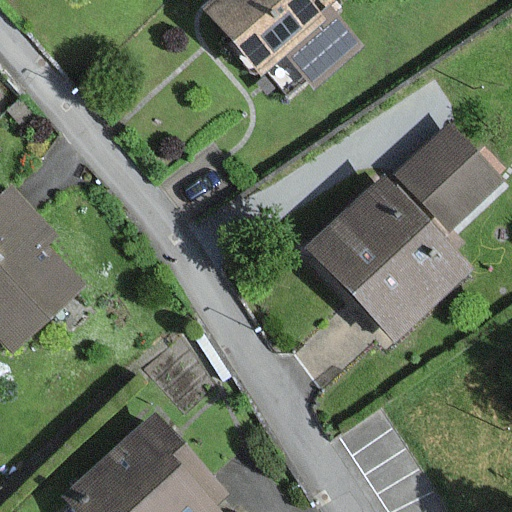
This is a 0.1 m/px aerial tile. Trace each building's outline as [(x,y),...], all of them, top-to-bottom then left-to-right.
[(334,0),(217,0),(210,6),(264,70),(288,49),(316,82),(359,45),(327,7),(334,0)] [(499,175),(453,129),(404,178),(449,224),(499,175)] [(468,266),(385,180),(313,249),(396,334),(468,266)] [(54,234),(38,218),(32,212),(10,189),(0,198),(0,336),(10,347),(78,282),(43,245),(54,234)] [(156,417),(70,498),(84,511),(217,511),(211,504),(225,490),(212,477),(156,417)]
